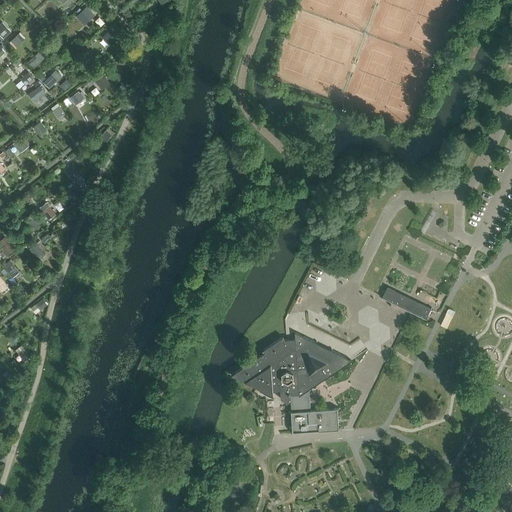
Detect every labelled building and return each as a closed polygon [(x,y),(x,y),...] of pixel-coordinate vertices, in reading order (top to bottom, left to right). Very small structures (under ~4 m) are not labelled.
[(92,12),(85,4),(78,10),(85,18),(92,12)] [(21,31),(11,41),(16,47),(27,38),(21,31)] [(117,41),(110,32),(103,38),(111,46),(117,41)] [(35,67),(45,57),(40,51),(29,61),(35,67)] [(107,81),(98,70),(91,75),(100,86),(107,81)] [(30,79),(23,71),(16,77),(22,85),(30,79)] [(56,80),(49,72),(42,78),(48,86),(56,80)] [(35,100),(47,90),(41,84),(29,93),(35,100)] [(70,96),(76,104),(86,97),(81,89),(70,96)] [(64,114),(58,107),(51,113),(57,120),(64,114)] [(42,120),(35,125),(40,134),(48,130),(42,120)] [(107,137),(100,129),(91,137),(97,145),(107,137)] [(27,142),(19,132),(11,138),(19,148),(27,142)] [(80,195),(73,187),(66,193),(72,201),(80,195)] [(56,193),(39,201),(48,219),(58,213),(56,209),(62,206),(56,193)] [(370,206),(370,234),(376,234),(376,281),(379,281),(379,301),(381,301),(381,303),(424,325),(438,297),(438,274),(436,274),(436,223),(441,223),(441,206),(418,206),(384,206),(384,211),(377,211),(377,206),(370,206)] [(41,225),(32,213),(25,219),(34,230),(41,225)] [(7,235),(0,239),(0,242),(9,254),(17,248),(7,235)] [(43,253),(37,246),(30,252),(36,259),(43,253)] [(20,275),(11,263),(4,269),(13,280),(20,275)] [(0,288),(2,291),(9,286),(1,273),(0,273),(0,288)] [(449,309),(445,325),(453,327),(458,311),(449,309)] [(289,403),(291,401),(309,389),(352,360),(351,360),(347,363),(347,358),(330,350),(326,353),(317,348),(317,343),(295,332),(295,339),(285,340),(283,337),(263,350),(265,352),(231,374),(273,395),(272,387),(280,387),(281,399),(289,403)] [(27,344),(20,349),(27,358),(34,353),(27,344)] [(289,432),(293,432),(342,429),(342,428),(339,428),(338,417),(337,409),(340,409),(340,408),(310,410),(309,389),(291,401),(292,411),(288,411),(288,412),(291,412),(292,431),(289,431),(289,432)] [(275,416),(275,424),(284,424),(284,416),(283,416),(283,408),(278,408),(278,402),(268,402),(268,416),(275,416)]
